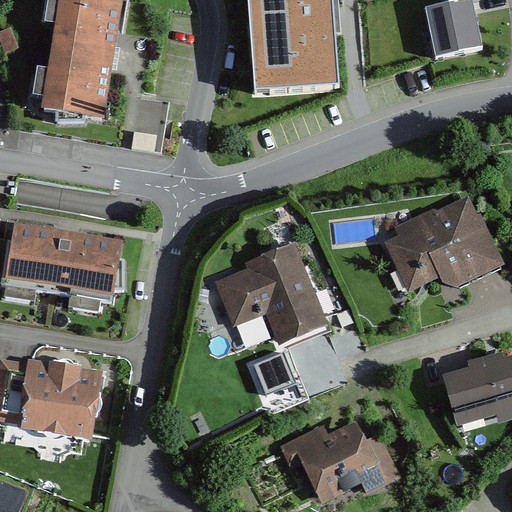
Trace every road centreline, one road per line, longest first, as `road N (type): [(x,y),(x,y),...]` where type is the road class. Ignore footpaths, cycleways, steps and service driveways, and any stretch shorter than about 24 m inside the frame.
road 1 (residential): [(181,194),(231,191),(439,114),(511,104)]
road 2 (residential): [(181,194),(128,467)]
road 3 (residential): [(205,0),(210,42),(181,194)]
road 4 (residential): [(0,162),(181,194)]
road 5 (residential): [(511,318),(393,355)]
